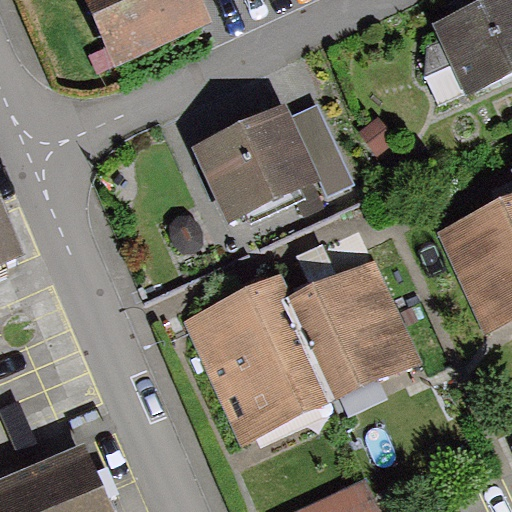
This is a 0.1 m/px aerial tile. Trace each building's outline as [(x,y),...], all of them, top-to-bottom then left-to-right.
[(82,0),(116,73),(211,29),(197,0),(82,0)] [(511,0),(502,0),(468,16),(439,29),(473,101),(511,82),(511,0)] [(291,122),(288,113),(257,127),(196,155),(230,229),(321,188),(326,199),(355,186),(320,109),(291,122)] [(511,206),(510,207),(441,235),(486,338),(511,327),(511,173),(508,175),(511,183),(511,206)] [(0,282),(23,273),(0,218),(0,282)] [(257,295),(186,329),(240,448),(421,366),(378,270),(308,301),(291,309),(279,284),(257,295)] [(84,456),(0,491),(0,511),(108,511),(101,495),(84,456)] [(375,511),(363,486),(306,511),(375,511)]
